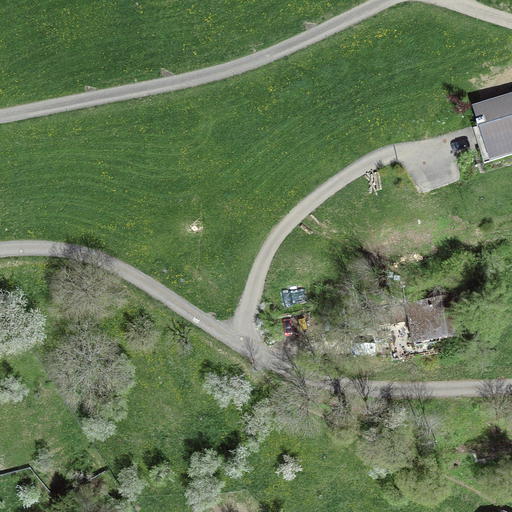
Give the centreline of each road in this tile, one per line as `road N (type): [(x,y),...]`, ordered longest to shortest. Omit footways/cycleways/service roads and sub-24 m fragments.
road 1 (residential): [(511,384),(364,388),(293,379),(103,261),(57,247),(0,248)]
road 2 (unclassified): [(389,0),(236,66),(0,116)]
